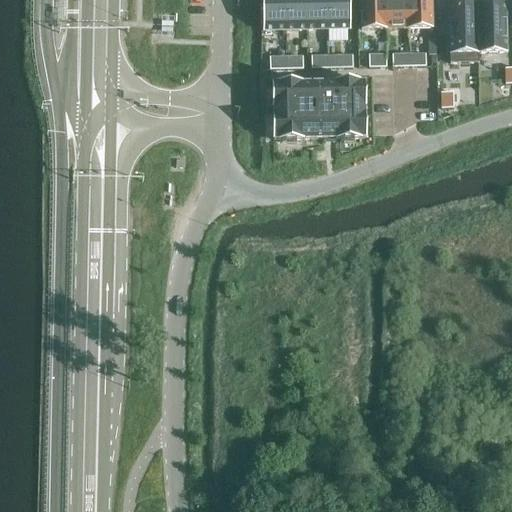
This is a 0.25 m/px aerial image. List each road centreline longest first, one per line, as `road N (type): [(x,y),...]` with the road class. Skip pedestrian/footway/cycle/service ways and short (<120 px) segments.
road 1 (primary): [(90,511),(96,118)]
road 2 (unclassified): [(177,511),(175,301),(212,191)]
road 3 (unclassified): [(212,191),(305,193),(511,117)]
road 4 (unclassified): [(218,114),(96,118)]
